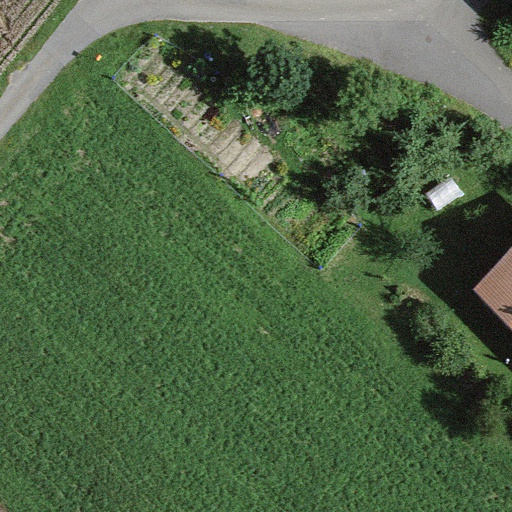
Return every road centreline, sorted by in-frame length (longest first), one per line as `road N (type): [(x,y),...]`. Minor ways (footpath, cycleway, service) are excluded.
road 1 (track): [(109,5),(451,12)]
road 2 (track): [(112,0),(0,129)]
